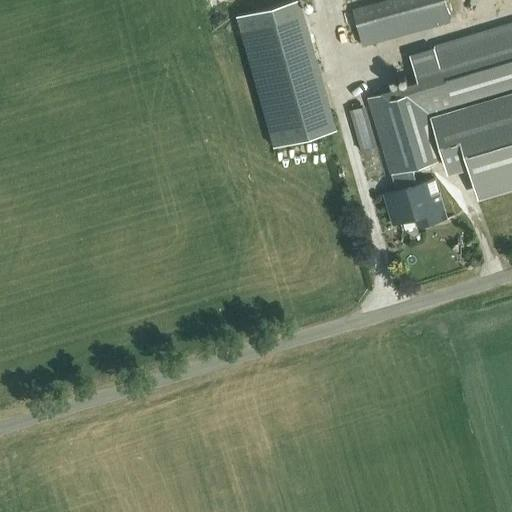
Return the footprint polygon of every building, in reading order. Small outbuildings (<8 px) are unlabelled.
[(273,146),(336,128),(299,0),(287,0),(236,15),(273,146)] [(363,43),(449,19),(443,0),(387,0),(353,9),(363,43)] [(477,199),(511,188),(511,25),(436,48),(441,65),(416,73),(419,81),(368,97),(391,173),(396,189),(384,192),(393,223),(415,216),(418,226),(446,218),(438,192),(430,195),(425,180),(416,183),(412,167),(443,157),(447,173),(468,167),(477,199)] [(241,92),(249,117),(261,114),(254,88),(241,92)] [(365,102),(351,106),(362,146),(376,143),(365,102)]
